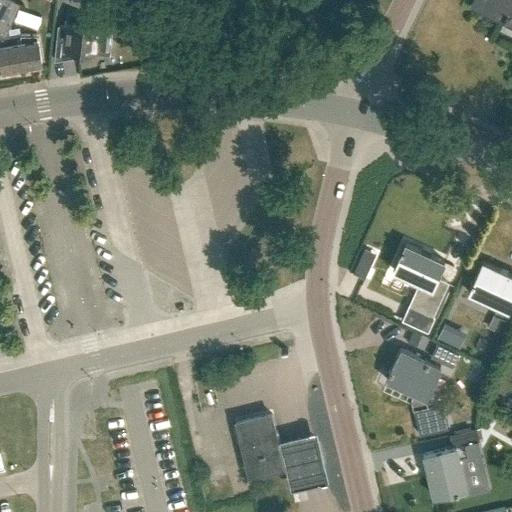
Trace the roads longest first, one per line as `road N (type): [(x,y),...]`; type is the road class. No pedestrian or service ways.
road 1 (unclassified): [(361,511),(316,311),(324,230),(353,115)]
road 2 (unclassified): [(0,117),(133,92),(236,93),(353,115)]
road 3 (residential): [(353,115),(459,144),(511,168)]
road 4 (unclassified): [(353,115),(402,0)]
